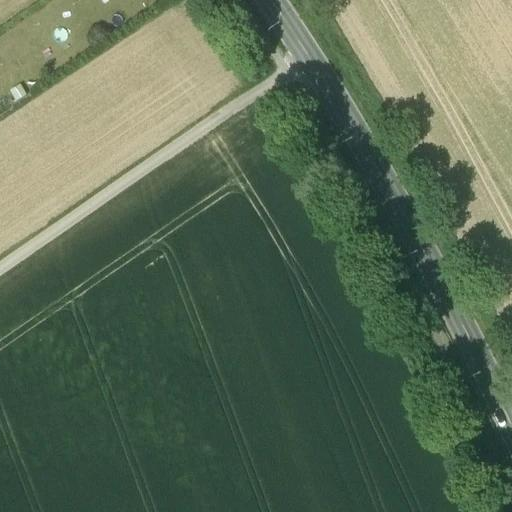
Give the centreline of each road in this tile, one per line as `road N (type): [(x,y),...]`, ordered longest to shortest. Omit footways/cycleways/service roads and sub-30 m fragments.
road 1 (secondary): [(511,431),(346,119),(269,0)]
road 2 (track): [(0,269),(308,56)]
